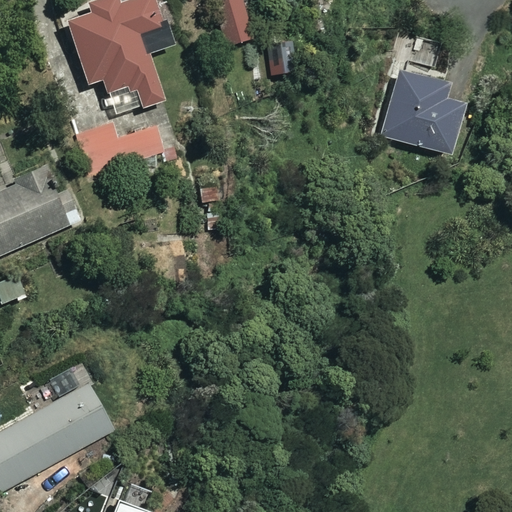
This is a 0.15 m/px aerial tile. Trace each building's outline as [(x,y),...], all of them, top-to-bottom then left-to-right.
[(175,51),(160,2),(126,12),(123,2),(95,11),(98,20),(73,28),(92,90),(108,85),(118,118),(169,102),(155,57),(175,51)] [(260,45),(247,2),(220,10),(233,53),(260,45)] [(302,80),(296,49),(271,54),(277,85),(302,80)] [(457,92),(401,73),(381,137),(453,161),(469,113),(452,108),(457,92)] [(120,141),(115,123),(78,134),(91,178),(169,155),(161,129),(120,141)] [(51,174),(48,167),(15,179),(20,192),(0,199),(0,256),(87,224),(70,179),(60,183),(56,172),(51,174)] [(29,299),(22,281),(0,289),(0,291),(6,307),(29,299)] [(0,387),(0,425),(30,410),(15,381),(0,387)] [(116,435),(92,390),(0,439),(0,485),(5,494),(116,435)]
